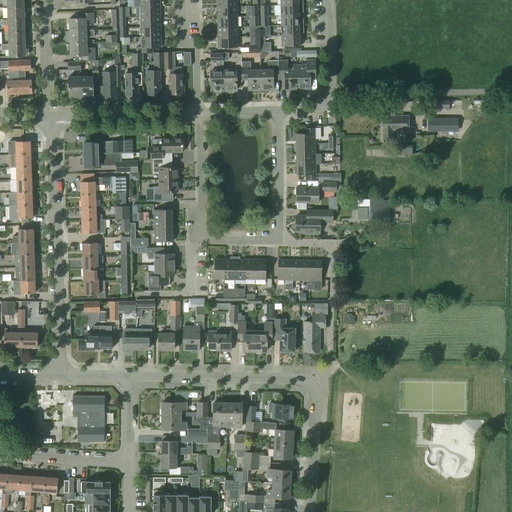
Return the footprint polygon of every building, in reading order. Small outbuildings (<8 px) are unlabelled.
[(302,5),(280,6),(281,16),(300,16),(300,13),(302,13),(302,5)] [(23,7),(7,8),(7,20),(23,20),(23,7)] [(159,7),(139,7),(140,17),(160,17),(159,7)] [(237,7),(217,8),(217,18),(237,17),(237,7)] [(81,19),(68,20),(69,32),(86,31),(85,25),(93,25),(92,13),(81,14),(81,19)] [(300,16),(281,16),(281,26),(303,26),(302,18),(300,18),(300,16)] [(160,17),(140,17),(140,28),(160,27),(160,17)] [(237,17),(217,18),(217,28),(237,27),(237,17)] [(23,20),(7,20),(2,20),(2,26),(8,26),(8,32),(24,32),(23,20)] [(303,26),(281,26),(281,36),(300,36),(300,34),(303,34),(303,26)] [(160,27),(140,28),(140,38),(160,37),(160,27)] [(237,27),(217,28),(217,38),(238,38),(237,27)] [(93,31),(86,31),(69,32),(69,36),(66,37),(66,43),(69,42),(69,44),(86,43),(86,38),(93,37),(93,31)] [(24,32),(8,32),(8,45),(24,44),(24,32)] [(300,36),(281,36),(282,47),(301,46),(300,36)] [(140,48),(137,48),(137,53),(152,53),(152,48),(160,48),(160,37),(140,38),(140,48)] [(238,38),(217,38),(218,49),(238,48),(238,38)] [(86,49),(86,43),(69,44),(69,45),(68,45),(68,51),(69,51),(70,56),(82,55),(83,61),(94,61),(94,49),(86,49)] [(8,45),(1,45),(1,51),(8,51),(9,57),(24,57),(24,44),(8,45)] [(164,53),(154,54),(154,68),(164,67),(164,53)] [(175,53),(164,53),(164,67),(164,69),(170,69),(170,74),(174,74),(174,68),(175,68),(175,53)] [(142,54),(132,54),(132,66),(142,66),(142,54)] [(216,71),(210,71),(211,92),(223,91),(223,72),(223,62),(223,54),(210,54),(211,62),(216,62),(216,71)] [(12,82),(6,82),(7,95),(19,94),(17,61),(9,62),(9,70),(9,78),(12,78),(12,82)] [(29,61),(17,61),(19,94),(31,93),(30,81),(24,81),(24,71),(30,71),(29,61)] [(268,70),(260,70),(260,93),(267,93),(267,90),(273,90),(273,81),(279,81),(278,61),(268,62),(268,70)] [(287,61),(278,61),(279,81),(285,81),(285,90),(297,90),(297,66),(287,66),(287,61)] [(306,66),(297,66),(297,90),(310,89),(310,81),(315,81),(315,61),(306,61),(306,66)] [(80,62),(68,63),(68,70),(80,70),(80,62)] [(247,70),(251,70),(251,69),(250,62),(241,62),(242,71),(247,71),(247,70)] [(114,72),(102,73),(102,82),(104,82),(104,96),(116,96),(116,87),(121,87),(120,66),(114,66),(114,72)] [(175,75),(169,75),(170,95),(178,95),(178,97),(184,97),(184,86),(182,86),(181,74),(181,68),(175,68),(175,75)] [(150,71),(146,72),(146,84),(147,84),(148,96),(153,95),(154,97),(158,97),(159,95),(160,95),(159,71),(157,71),(156,70),(151,70),(150,71)] [(260,93),(260,70),(247,71),(242,71),(242,82),(248,82),(248,91),(253,91),(253,93),(260,93)] [(242,84),(242,82),(242,71),(235,71),(229,71),(229,72),(223,72),(223,91),(236,91),(236,84),(242,84)] [(142,73),(125,74),(126,96),(138,96),(138,87),(142,86),(142,73)] [(80,77),(68,77),(69,97),(74,97),(74,98),(81,98),(80,77)] [(92,77),(80,77),(81,98),(88,98),(88,97),(93,97),(92,77)] [(382,116),(382,131),(382,143),(392,143),(392,131),(408,131),(408,116),(394,116),(394,112),(382,112),(382,116)] [(428,120),(428,130),(428,131),(442,131),(457,131),(457,122),(457,120),(437,120),(428,120)] [(295,135),(293,135),(293,142),(295,142),(295,145),(315,144),(314,129),(304,129),(304,134),(295,134),(295,135)] [(157,147),(150,147),(151,159),(153,159),(168,159),(168,153),(182,153),(182,139),(162,139),(157,139),(157,147)] [(30,141),(15,142),(16,155),(30,155),(30,141)] [(113,142),(84,143),(84,155),(99,155),(113,154),(113,142)] [(315,144),(295,145),(296,155),(315,155),(315,144)] [(16,155),(9,155),(9,168),(16,168),(31,167),(30,155),(16,155)] [(84,155),(82,155),(82,167),(85,167),(100,167),(99,161),(99,155),(84,155)] [(121,155),(113,155),(113,160),(116,160),(117,172),(137,172),(137,162),(121,162),(121,155)] [(315,155),(296,155),(296,165),(315,165),(315,155)] [(170,159),(168,159),(153,159),(153,174),(159,174),(159,180),(178,180),(177,168),(170,168),(170,159)] [(296,168),(294,168),(294,175),(296,175),(296,176),(309,176),(309,182),(316,182),(315,165),(296,165),(296,168)] [(31,167),(16,168),(17,180),(31,180),(31,167)] [(94,182),(80,182),(81,195),(95,195),(101,195),(100,190),(95,190),(95,185),(110,185),(109,177),(94,178),(94,182)] [(31,180),(17,180),(15,180),(15,186),(17,186),(17,193),(32,193),(31,180)] [(159,187),(153,187),(153,202),(170,201),(170,193),(178,192),(178,180),(159,180),(159,187)] [(322,183),(322,192),(336,192),(336,191),(340,191),(340,183),(322,183)] [(296,188),(296,203),(296,208),(306,208),(306,203),(318,203),(318,188),(296,188)] [(17,193),(9,193),(10,206),(11,206),(32,205),(32,193),(17,193)] [(95,195),(81,195),(81,208),(95,208),(95,195)] [(357,201),(357,208),(373,208),(373,213),(372,213),(371,224),(389,224),(390,201),(357,201)] [(32,218),(32,205),(11,206),(10,206),(10,220),(18,220),(18,219),(32,218)] [(96,215),(95,208),(81,208),(81,221),(102,220),(102,215),(96,215)] [(173,210),(153,210),(154,221),(173,220),(173,210)] [(296,217),(295,233),(303,233),(303,234),(319,234),(320,222),(332,223),(333,211),(306,211),(306,217),(296,217)] [(82,234),(104,233),(104,220),(102,220),(81,221),(81,223),(79,223),(80,233),(82,233),(82,234)] [(173,220),(154,221),(154,231),(173,231),(173,220)] [(19,236),(12,236),(12,243),(33,242),(33,229),(18,230),(19,236)] [(173,231),(154,231),(154,241),(173,241),(173,231)] [(131,243),(131,239),(130,239),(130,237),(120,237),(121,256),(126,255),(126,243),(131,243)] [(33,242),(12,243),(13,248),(19,248),(19,256),(34,255),(33,242)] [(97,243),(82,244),(83,257),(97,256),(97,243)] [(164,248),(146,249),(146,255),(148,255),(148,260),(154,260),(154,266),(174,265),(173,254),(164,254),(164,248)] [(34,255),(19,256),(14,256),(15,268),(20,268),(34,268),(34,255)] [(121,259),(116,259),(117,281),(121,281),(127,281),(126,255),(121,256),(121,259)] [(103,256),(97,256),(83,257),(83,269),(98,269),(103,269),(103,256)] [(214,260),(213,280),(224,280),(224,260),(214,260)] [(224,260),(224,280),(234,280),(235,260),(224,260)] [(235,260),(234,280),(244,280),(245,260),(235,260)] [(245,260),(244,280),(255,280),(255,260),(245,260)] [(255,260),(255,280),(265,281),(266,261),(255,260)] [(278,261),(277,281),(289,281),(289,261),(278,261)] [(289,261),(289,281),(299,281),(300,261),(289,261)] [(300,261),(299,281),(310,281),(311,261),(300,261)] [(311,261),(310,281),(310,284),(313,284),(313,291),(317,291),(317,281),(321,281),(322,262),(311,261)] [(154,272),(148,272),(148,286),(160,285),(160,277),(174,277),(174,265),(154,266),(154,272)] [(34,268),(20,268),(20,281),(35,281),(34,268)] [(98,269),(83,269),(84,282),(98,282),(98,269)] [(20,281),(13,281),(13,288),(20,288),(20,294),(35,294),(35,281),(20,281)] [(98,282),(84,282),(84,295),(98,295),(98,282)] [(224,296),(224,297),(224,298),(224,301),(234,301),(234,292),(224,292),(224,296)] [(234,292),(234,301),(244,301),(244,299),(244,298),(244,294),(244,292),(234,292)] [(244,298),(244,299),(244,301),(245,301),(245,304),(254,304),(254,299),(254,294),(244,294),(244,298)] [(190,309),(197,309),(196,321),(203,322),(204,308),(204,300),(190,300),(190,309)] [(127,314),(127,302),(118,302),(118,314),(127,314)] [(15,303),(2,303),(2,316),(15,316),(15,303)] [(99,303),(84,303),(84,313),(99,312),(99,303)] [(230,306),(229,323),(237,323),(238,306),(230,306)] [(303,323),(303,352),(311,352),(311,353),(314,353),(314,352),(319,352),(319,343),(318,343),(318,328),(324,328),(324,316),(312,316),(312,323),(303,323)] [(354,324),(354,316),(343,316),(343,324),(354,324)] [(159,334),(158,350),(173,350),(174,330),(179,330),(179,318),(171,318),(170,330),(166,330),(166,334),(159,334)] [(238,319),(237,343),(242,343),(242,352),(254,352),(254,332),(245,332),(245,323),(244,323),(244,320),(238,319)] [(274,320),(273,340),(279,340),(279,353),(283,353),(283,354),(284,355),(286,355),(287,355),(288,355),(289,355),(290,354),(291,353),(294,353),(295,329),(285,329),(285,320),(274,320)] [(254,332),(254,352),(266,352),(266,344),(271,344),(272,323),(264,323),(264,332),(254,332)] [(85,340),(79,340),(79,351),(94,351),(94,349),(99,349),(99,327),(93,327),(93,334),(86,334),(86,339),(85,339),(85,340)] [(99,327),(99,349),(112,349),(112,335),(111,335),(111,327),(99,327)] [(198,351),(199,334),(199,327),(184,327),(183,350),(191,350),(191,352),(192,353),(196,353),(198,352),(198,350),(198,351)] [(4,333),(4,347),(21,348),(21,328),(18,328),(17,328),(17,330),(14,330),(14,333),(4,333)] [(21,328),(21,348),(37,348),(38,333),(26,333),(26,328),(24,328),(21,328)] [(209,332),(208,349),(221,350),(221,351),(230,351),(231,332),(209,332)] [(123,336),(122,349),(135,350),(135,336),(123,336)] [(135,336),(135,350),(148,350),(149,337),(135,336)] [(73,396),(73,412),(78,412),(103,412),(104,397),(73,396)] [(162,403),(162,416),(180,417),(180,411),(185,411),(185,403),(162,403)] [(186,413),(186,417),(207,417),(207,403),(197,403),(197,414),(186,413)] [(209,417),(208,429),(207,429),(207,437),(220,437),(221,430),(222,430),(222,421),(228,421),(228,403),(213,403),(213,417),(209,417)] [(228,403),(228,421),(234,421),(234,428),(241,428),(241,404),(228,403)] [(273,404),(272,419),(294,420),(295,406),(273,404)] [(248,407),(247,422),(276,424),(276,423),(262,422),(262,413),(256,413),(256,407),(248,407)] [(78,412),(78,442),(103,442),(103,412),(78,412)] [(162,416),(161,430),(185,430),(185,423),(180,423),(180,417),(162,416)] [(247,422),(246,431),(260,432),(260,429),(276,430),(276,424),(247,422)] [(269,438),(268,443),(292,445),(293,431),(275,430),(275,438),(269,438)] [(235,435),(234,449),(237,449),(245,450),(245,436),(235,435)] [(221,451),(221,437),(220,437),(207,437),(207,443),(210,443),(209,458),(219,458),(219,451),(221,451)] [(162,441),(161,454),(192,455),(192,448),(187,448),(187,450),(176,450),(177,441),(162,441)] [(268,443),(268,449),(274,450),(273,458),(291,459),(292,445),(268,443)] [(244,457),(244,462),(258,463),(259,454),(245,453),(244,457)] [(161,454),(161,468),(176,468),(176,457),(192,457),(192,455),(161,454)] [(244,462),(243,481),(248,482),(249,469),(257,470),(258,463),(244,462)] [(269,470),(268,476),(273,477),(273,484),(290,485),(291,471),(269,470)] [(6,475),(5,489),(18,490),(19,476),(6,475)] [(19,476),(18,490),(26,491),(31,491),(32,477),(19,476)] [(32,477),(31,491),(43,492),(44,492),(45,477),(32,477)] [(45,477),(44,492),(49,493),(56,493),(57,478),(45,477)] [(81,481),(81,494),(92,494),(110,494),(110,482),(102,481),(94,481),(81,481)] [(224,490),(229,491),(238,491),(238,488),(239,481),(233,481),(224,481),(224,483),(224,490)] [(267,490),(267,497),(289,499),(290,485),(273,484),(272,491),(267,490)] [(92,494),(92,504),(110,505),(110,494),(92,494)] [(153,503),(153,511),(152,511),(165,511),(165,495),(153,495),(153,503)] [(165,495),(165,511),(176,511),(177,495),(165,495)] [(177,495),(176,511),(187,511),(188,505),(188,498),(188,495),(177,495)] [(238,495),(238,501),(263,503),(263,496),(238,495)] [(198,498),(198,511),(210,511),(211,504),(211,497),(199,496),(198,498)] [(188,498),(188,505),(187,511),(198,511),(198,498),(188,498)] [(238,501),(238,508),(262,509),(263,503),(238,501)]
